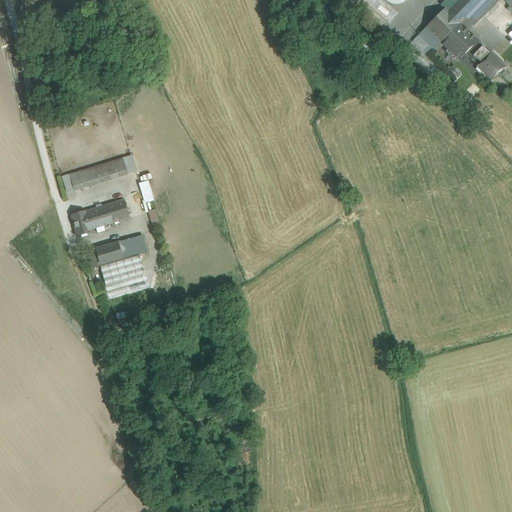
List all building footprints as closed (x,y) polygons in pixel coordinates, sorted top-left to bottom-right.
[(445,0),(440,6),(444,9),(447,12),(458,0),(445,0)] [(458,0),(447,12),(459,23),(464,18),(466,19),(483,0),(458,0)] [(483,0),(466,19),(473,25),(472,25),(474,27),(499,0),(483,0)] [(511,0),(502,0),(511,9),(511,0)] [(447,12),(444,9),(425,28),(456,58),(458,61),(465,54),(477,42),(478,41),(467,31),(459,23),(447,12)] [(466,19),(464,18),(459,23),(467,31),(472,25),(473,25),(466,19)] [(456,58),(425,28),(411,42),(443,73),(456,58)] [(477,42),(465,54),(466,56),(465,57),(469,61),(474,57),(481,63),(489,54),(477,42)] [(505,68),(490,53),(489,54),(481,63),(476,68),(491,82),(505,68)] [(123,159),(85,171),(90,187),(128,175),(123,159)] [(85,171),(69,176),(74,192),(90,187),(85,171)] [(137,183),(143,203),(152,200),(147,180),(137,183)] [(116,203),(84,213),(89,231),(121,221),(116,203)] [(150,223),(157,221),(154,209),(147,211),(150,223)] [(89,231),(84,213),(72,217),(77,237),(90,233),(89,231)] [(143,236),(118,243),(123,260),(148,253),(143,236)] [(118,243),(95,250),(100,267),(123,260),(118,243)] [(31,249),(18,261),(28,272),(34,266),(40,260),(31,249)] [(28,272),(23,276),(27,281),(38,271),(34,266),(28,272)]
